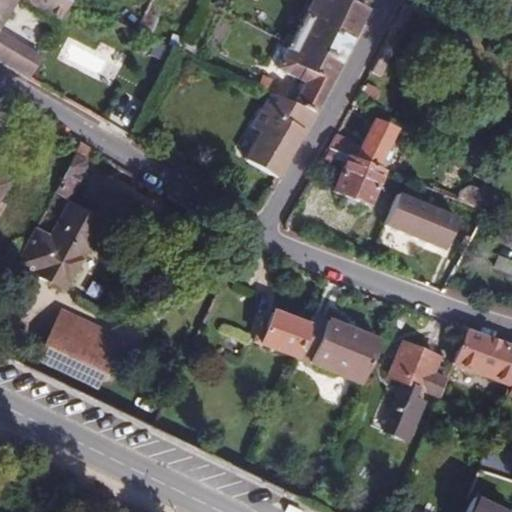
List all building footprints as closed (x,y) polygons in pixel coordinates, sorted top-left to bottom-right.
[(63,0),(0,0),(0,35),(21,3),(63,26),(74,5),(63,0)] [(371,14),(345,0),(303,0),(315,6),(281,73),(306,86),(297,107),(318,116),(371,14)] [(421,10),(410,6),(373,73),(385,79),(421,10)] [(153,31),(145,27),(141,36),(149,40),(153,31)] [(59,58),(110,80),(119,60),(67,38),(59,58)] [(4,50),(0,55),(0,64),(37,86),(41,78),(37,75),(40,70),(4,50)] [(260,90),(285,101),(289,91),(265,79),(260,90)] [(380,101),(364,91),(353,111),(369,121),(380,101)] [(376,125),(366,149),(360,163),(383,172),(387,162),(393,164),(396,158),(390,156),(398,134),(376,125)] [(357,145),(340,135),(331,151),(342,155),(351,159),(357,145)] [(366,149),(357,145),(351,159),(360,163),(366,149)] [(93,168),(99,158),(84,149),(59,196),(70,202),(76,202),(88,178),(86,171),(93,168)] [(328,158),(338,162),(342,155),(331,151),(328,158)] [(342,155),(338,162),(348,167),(351,159),(342,155)] [(328,158),(320,173),(331,177),(338,162),(328,158)] [(360,163),(351,159),(348,167),(338,195),(375,210),(389,174),(383,172),(360,163)] [(481,210),(490,213),(506,179),(499,176),(481,210)] [(382,227),(446,250),(459,214),(395,192),(382,227)] [(70,208),(56,202),(33,244),(47,251),(65,217),(70,208)] [(73,222),(97,234),(100,228),(77,216),(73,222)] [(25,260),(18,272),(42,284),(57,255),(54,254),(54,252),(71,220),(65,217),(47,251),(33,244),(25,260)] [(57,255),(42,284),(67,297),(90,256),(95,255),(101,243),(99,239),(101,235),(97,234),(73,222),(71,220),(54,252),(54,254),(57,255)] [(448,297),(457,278),(460,270),(444,263),(430,290),(448,297)] [(0,313),(0,359),(8,364),(9,314),(0,313)] [(124,347),(62,317),(38,367),(99,396),(124,347)] [(298,360),(310,331),(274,317),(267,335),(262,346),(298,360)] [(367,387),(385,346),(315,320),(310,331),(298,360),(367,387)] [(257,344),(262,346),(267,335),(262,332),(257,344)] [(456,370),(499,385),(511,352),(471,336),(456,370)] [(442,402),(453,377),(439,371),(441,364),(404,348),(391,381),(407,389),(389,437),(419,450),(434,412),(425,406),(429,397),(442,402)] [(499,385),(511,389),(511,352),(499,385)] [(463,452),(490,463),(495,450),(509,415),(483,405),(463,452)] [(438,413),(447,417),(449,410),(441,406),(438,413)] [(437,442),(447,417),(438,413),(427,439),(437,442)] [(490,463),(485,476),(511,484),(511,455),(495,450),(490,463)] [(497,511),(475,502),(470,511),(497,511)]
